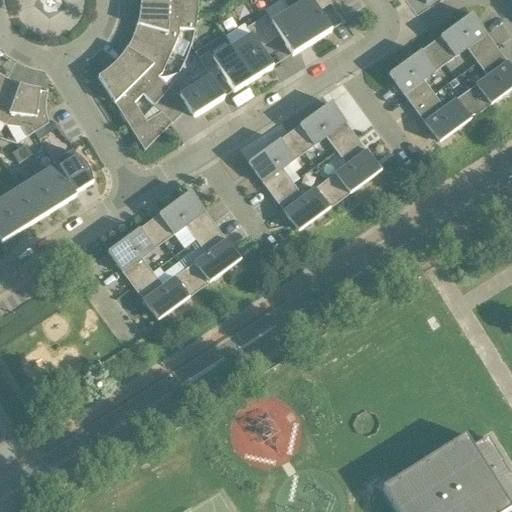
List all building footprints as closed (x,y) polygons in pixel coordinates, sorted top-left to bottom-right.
[(197,11),(197,10),(197,5),(197,0),(139,0),(140,0),(140,3),(140,8),(197,11)] [(290,13),(311,47),(330,35),(318,14),(330,6),(325,0),(308,0),(309,1),(290,13)] [(194,32),(195,30),(195,25),(196,20),(197,15),(197,11),(140,8),(139,11),(139,16),(138,21),(137,24),(136,29),(135,32),(134,35),(132,40),(170,57),(179,37),(179,31),(194,32)] [(311,47),(290,13),(271,25),(266,18),(256,24),(269,45),(279,39),(292,59),(311,47)] [(477,66),(496,51),(477,26),(475,27),(469,18),(429,48),(444,68),(466,52),(477,66)] [(259,51),(269,45),(256,24),(247,30),(243,26),(225,38),(224,38),(252,83),(272,71),(259,51)] [(224,38),(225,38),(224,37),(195,55),(198,61),(197,61),(209,80),(210,82),(220,75),(233,96),(252,83),(224,38)] [(153,108),(169,92),(168,91),(157,80),(161,76),(170,57),(132,40),(131,43),(129,47),(126,51),(123,56),(122,58),(118,62),(115,66),(113,68),(142,97),(153,108)] [(433,98),(423,84),(444,68),(429,48),(390,77),(396,85),(394,87),(413,112),(433,98)] [(464,95),(480,116),(511,92),(511,73),(496,51),(477,66),(486,79),(464,95)] [(144,154),(171,127),(160,116),(145,126),(133,106),(142,97),(113,68),(109,72),(105,75),(100,78),(97,80),(144,154)] [(223,102),(210,82),(209,80),(179,99),(169,92),(153,108),(160,116),(171,127),(186,112),(192,121),(223,102)] [(45,95),(39,94),(39,93),(35,92),(30,91),(26,90),(21,89),(15,86),(10,84),(7,82),(0,95),(0,126),(6,129),(20,131),(26,140),(48,127),(47,124),(46,120),(45,115),(45,111),(45,107),(45,102),(46,100),(46,98),(47,96),(47,94),(46,93),(45,95)] [(442,90),(436,94),(440,99),(446,95),(442,90)] [(440,145),(480,116),(464,95),(443,111),(433,98),(413,112),(432,138),(434,136),(440,145)] [(336,154),(355,140),(336,115),(335,116),(328,107),(289,136),(304,157),(326,141),(336,154)] [(186,140),(196,135),(188,120),(179,124),(186,140)] [(44,130),(34,136),(38,143),(48,137),(44,130)] [(292,186),(282,173),(304,157),(289,136),(249,165),(255,174),(254,175),(272,201),(292,186)] [(323,184),(339,205),(379,176),(372,167),(374,166),(355,140),(336,154),(346,168),(323,184)] [(18,152),(24,162),(31,158),(25,148),(18,152)] [(18,166),(24,162),(18,152),(11,156),(18,166)] [(77,157),(74,155),(73,156),(72,155),(52,167),(54,170),(55,169),(74,198),(92,187),(91,186),(93,185),(92,183),(92,182),(92,178),(91,176),(90,173),(88,169),(87,168),(85,165),(83,162),(81,161),(80,159),(77,157)] [(75,201),(74,198),(55,169),(54,170),(36,181),(56,213),(75,201)] [(38,224),(56,213),(36,181),(18,192),(38,224)] [(299,234),(339,205),(323,184),(302,200),(292,186),(272,201),(291,227),(293,225),(299,234)] [(0,204),(19,235),(38,224),(18,192),(0,203),(0,204)] [(195,243),(215,229),(196,204),(194,205),(188,196),(148,225),(163,246),(185,230),(195,243)] [(0,246),(1,247),(19,235),(0,204),(0,246)] [(152,276),(141,262),(163,246),(148,225),(108,255),(115,263),(113,265),(132,290),(152,276)] [(183,273),(198,294),(238,265),(232,256),(233,255),(215,229),(195,243),(205,257),(183,273)] [(198,294),(183,273),(161,289),(152,276),(132,290),(151,316),(152,314),(159,323),(198,294)] [(511,511),(511,477),(488,440),(472,450),(465,439),(382,492),(394,511),(511,511)]
